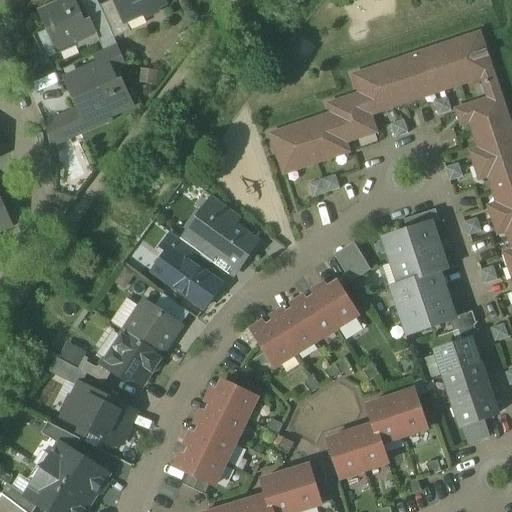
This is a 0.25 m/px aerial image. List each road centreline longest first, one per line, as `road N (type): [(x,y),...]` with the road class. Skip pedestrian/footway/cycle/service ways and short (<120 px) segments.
road 1 (residential): [(145,511),(201,379),(256,303),(403,199)]
road 2 (residential): [(4,91),(61,233),(0,313)]
road 3 (residential): [(511,416),(443,206),(427,191)]
road 4 (residential): [(403,199),(388,166),(408,144),(426,146),(438,159),(439,176),(427,191)]
